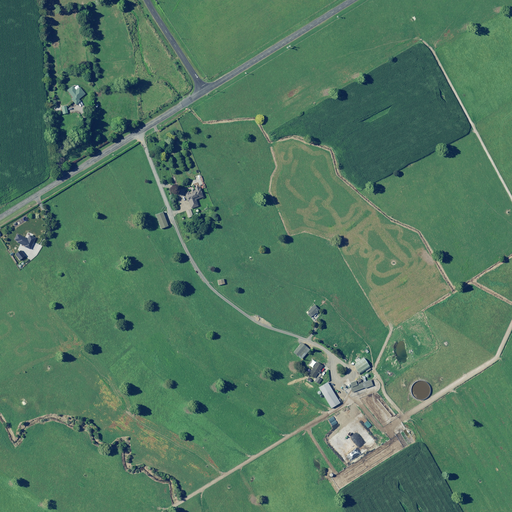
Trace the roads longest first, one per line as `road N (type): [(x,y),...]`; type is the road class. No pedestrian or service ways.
road 1 (tertiary): [(0,217),(204,91)]
road 2 (tertiary): [(204,91),(351,0)]
